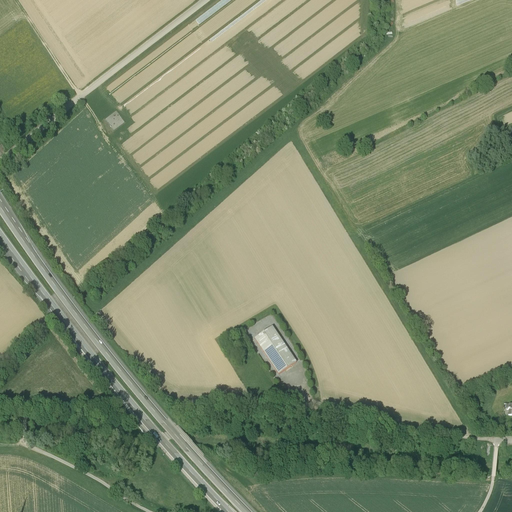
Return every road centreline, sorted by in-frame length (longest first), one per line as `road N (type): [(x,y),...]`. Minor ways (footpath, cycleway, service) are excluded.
road 1 (motorway): [(243,511),(148,408),(0,207)]
road 2 (motorway): [(0,236),(131,408),(226,511)]
road 3 (unclassified): [(209,0),(0,160)]
road 4 (track): [(498,444),(417,433),(289,399)]
road 5 (unclassified): [(144,511),(24,445),(25,414)]
road 6 (track): [(107,136),(14,0)]
